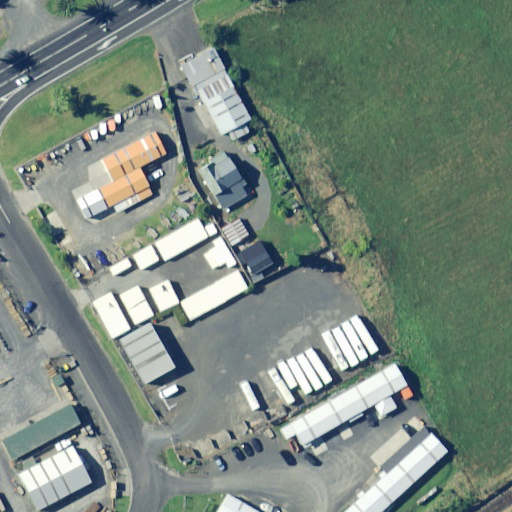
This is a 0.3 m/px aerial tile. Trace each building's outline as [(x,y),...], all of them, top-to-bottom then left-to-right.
[(201,47),(166,66),(181,91),(215,72),(201,47)] [(236,119),(219,88),(190,104),(208,135),(236,119)] [(141,130),(84,159),(95,182),(129,165),(152,153),(141,130)] [(214,154),(187,171),(211,210),(238,194),(214,154)] [(129,165),(95,182),(79,190),(89,210),(139,186),(129,165)] [(154,243),(163,260),(206,237),(208,241),(215,237),(204,216),(154,243)] [(236,218),(219,227),(228,246),(246,236),(236,218)] [(156,260),(149,246),(130,256),(138,270),(156,260)] [(247,288),(237,270),(179,303),(189,320),(247,288)] [(176,302),(165,281),(147,290),(158,312),(176,302)] [(151,315),(136,286),(117,296),(133,325),(151,315)] [(128,328),(108,293),(89,303),(109,339),(128,328)] [(136,324),(102,343),(129,390),(163,370),(136,324)] [(370,369),(275,425),(287,445),(382,389),(370,369)] [(55,402),(0,429),(0,457),(66,425),(55,402)] [(410,436),(326,511),(363,511),(427,454),(410,436)] [(54,449),(1,475),(19,511),(72,484),(54,449)] [(254,511),(216,489),(201,511),(254,511)]
